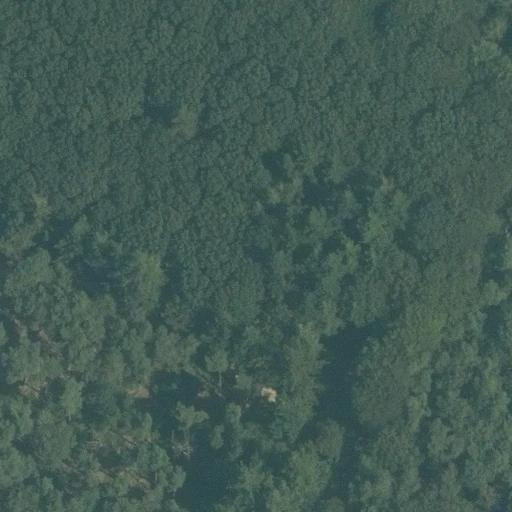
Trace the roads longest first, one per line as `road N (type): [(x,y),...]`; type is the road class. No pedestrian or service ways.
road 1 (track): [(0,220),(463,511)]
road 2 (track): [(511,77),(393,0)]
